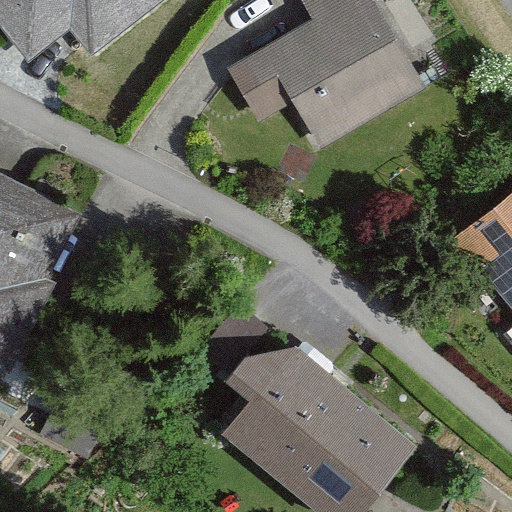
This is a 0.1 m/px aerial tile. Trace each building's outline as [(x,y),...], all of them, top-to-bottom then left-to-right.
[(172,0),(0,0),(0,33),(27,67),(70,34),(92,62),(172,0)] [(427,95),(373,0),(296,0),(312,27),(228,74),(259,129),(291,110),(317,156),(427,95)] [(90,219),(0,176),(0,368),(45,390),(91,294),(61,280),(90,219)] [(511,206),(453,257),(511,324),(511,206)] [(308,356),(258,357),(237,381),(264,404),(234,440),(317,511),(370,511),(421,454),(308,356)]
